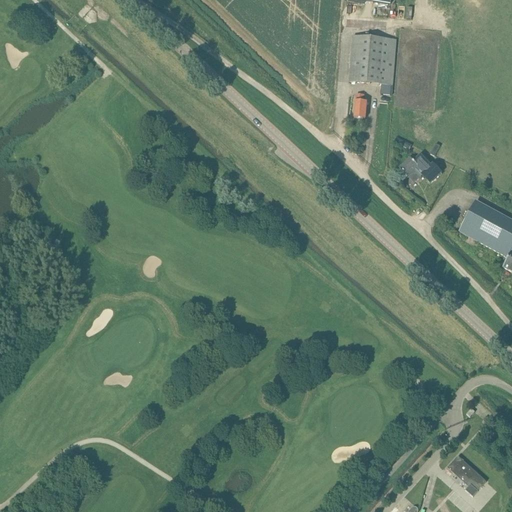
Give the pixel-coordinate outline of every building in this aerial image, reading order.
[(381,86),(380,96),(391,97),(396,42),(352,38),(348,83),(381,86)] [(353,119),(365,120),(366,103),(363,103),(363,97),(355,96),(353,119)] [(393,144),(409,151),(411,147),(396,139),(393,144)] [(416,162),(417,163),(418,162),(426,171),(425,172),(427,174),(432,170),(432,169),(421,157),(420,158),(416,162)] [(398,170),(406,179),(412,173),(418,180),(424,174),(423,173),(425,172),(426,171),(418,162),(417,163),(415,165),(409,160),(398,170)] [(446,167),(438,182),(443,185),(451,170),(446,167)] [(511,222),(475,203),(458,234),(507,260),(502,270),(511,275),(511,222)] [(466,416),(469,419),(474,413),(471,410),(466,416)] [(447,470),(468,489),(465,492),(472,499),(477,493),(477,492),(486,483),(457,458),(447,470)]
